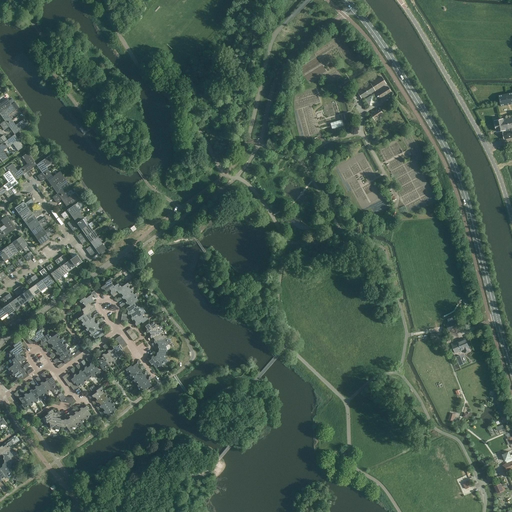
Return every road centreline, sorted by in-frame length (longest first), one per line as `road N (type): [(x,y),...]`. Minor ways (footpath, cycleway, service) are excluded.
road 1 (tertiary): [(511,370),(453,164),(374,32),(345,0)]
road 2 (unclassified): [(511,217),(464,107),(398,0)]
road 3 (residential): [(0,288),(70,238),(31,186),(11,200)]
